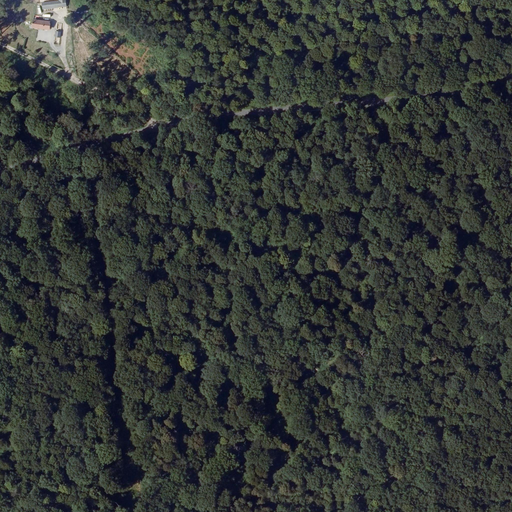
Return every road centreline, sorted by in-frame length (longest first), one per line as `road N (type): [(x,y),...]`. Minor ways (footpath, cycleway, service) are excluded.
road 1 (primary): [(0,178),(227,117),(431,97),(511,73)]
road 2 (track): [(89,148),(137,511)]
road 3 (track): [(160,131),(69,34),(76,0)]
road 4 (track): [(181,0),(202,77),(227,117)]
